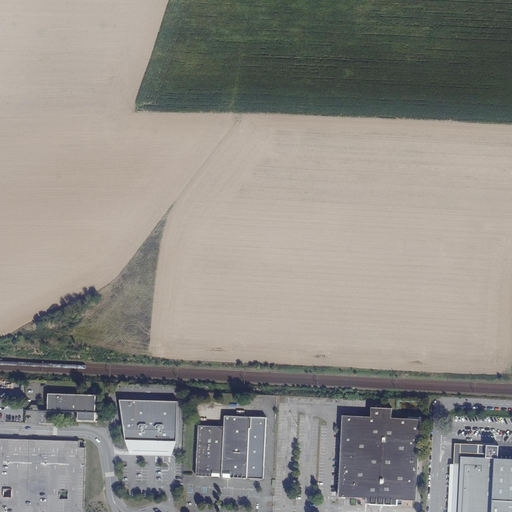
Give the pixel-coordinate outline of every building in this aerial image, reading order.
[(97,395),(49,393),(48,411),(79,412),(78,420),(96,421),(97,395)] [(178,401),(120,398),(126,439),(130,455),(172,456),(177,441),(178,401)] [(342,497),(346,497),(367,498),(367,503),(397,505),(397,499),(416,500),(420,419),(391,418),(392,408),(371,407),(371,417),(343,415),(339,496),(342,497)] [(225,416),(224,426),(222,478),(229,479),(230,478),(265,479),(268,418),(225,416)] [(220,478),(220,477),(222,477),(224,426),(199,425),(197,476),(213,476),(213,478),(220,478)] [(0,511),(83,511),(85,448),(80,448),(80,439),(0,437),(0,511)] [(458,511),(461,455),(485,457),(485,446),(455,444),(451,511),(458,511)] [(485,446),(485,457),(498,458),(499,445),(485,446)] [(511,511),(511,458),(498,458),(485,457),(461,455),(458,511),(511,511)]
